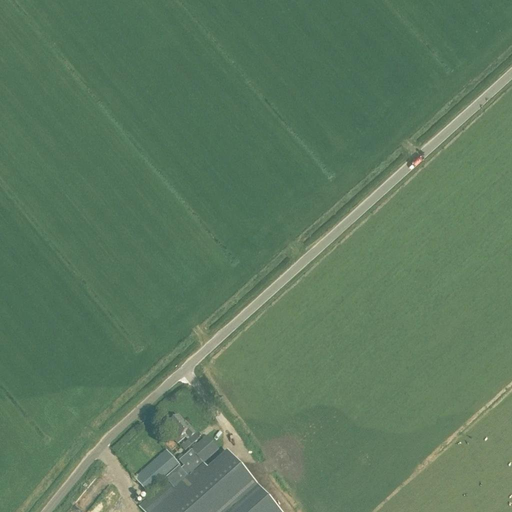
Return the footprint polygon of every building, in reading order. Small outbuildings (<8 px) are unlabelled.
[(170,427),(181,440),(184,437),(189,442),(197,435),(187,424),(186,425),(180,418),(176,422),(174,422),(171,424),(171,426),(170,427)] [(135,430),(129,435),(130,436),(114,450),(132,471),(154,452),(135,430)] [(165,480),(181,467),(167,451),(135,480),(148,496),(165,480)] [(207,468),(193,451),(179,462),(186,470),(183,473),(196,487),(211,474),(207,469),(207,468)] [(181,467),(165,480),(167,483),(139,508),(142,511),(228,511),(259,486),(232,456),(211,474),(196,487),(183,473),(180,469),(182,468),(181,467)] [(280,511),(259,486),(228,511),(280,511)]
